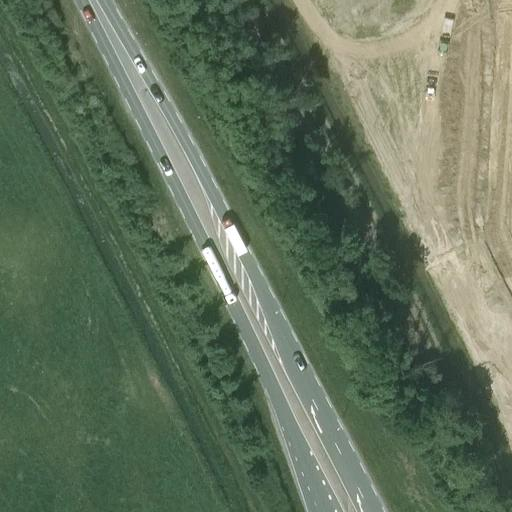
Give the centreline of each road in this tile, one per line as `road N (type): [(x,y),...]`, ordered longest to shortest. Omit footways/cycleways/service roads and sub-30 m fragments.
road 1 (primary): [(367,511),(288,349),(224,242)]
road 2 (primary): [(224,242),(328,511)]
road 3 (primary): [(224,242),(95,0)]
road 4 (residential): [(506,0),(498,229),(511,258)]
